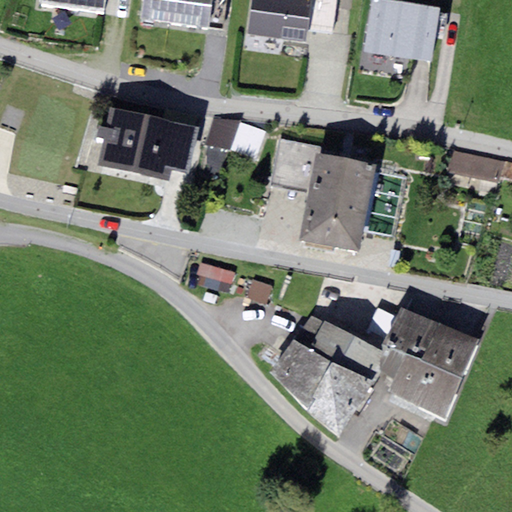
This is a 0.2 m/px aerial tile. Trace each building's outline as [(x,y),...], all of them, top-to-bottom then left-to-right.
[(42,0),(42,4),(105,13),(106,0),(42,0)] [(144,0),(141,20),(209,30),(209,27),(225,29),(227,0),(144,0)] [(312,0),(253,0),(249,34),(307,43),(312,0)] [(441,9),(386,0),(374,0),(365,52),(432,63),(441,9)] [(175,170),(191,174),(201,129),(112,109),(107,128),(100,127),(97,139),(105,141),(99,167),(172,184),(175,170)] [(241,121),(216,117),(207,144),(230,152),(231,149),(240,123),(241,121)] [(231,149),(257,159),(269,132),(240,123),(231,149)] [(312,145),(281,139),(271,186),(302,193),(312,145)] [(507,162),(454,151),(449,173),(499,183),(501,178),(507,162)] [(376,166),(318,155),(301,242),(358,254),(376,166)] [(511,163),(507,162),(501,178),(511,180),(511,163)] [(230,293),(236,274),(201,263),(198,275),(201,276),(198,285),(230,293)] [(273,286),(255,280),(248,299),(266,305),(273,286)] [(394,381),(388,392),(445,421),(479,341),(402,308),(386,340),(391,343),(408,354),(394,381)] [(314,315),(296,341),(311,350),(326,322),(314,315)] [(311,350),(375,384),(383,373),(381,370),(381,360),(384,352),(326,322),(311,350)] [(341,437),(375,384),(311,350),(296,341),(272,374),(308,411),(341,437)] [(408,354),(391,343),(384,352),(381,360),(381,370),(383,373),(394,381),(408,354)]
